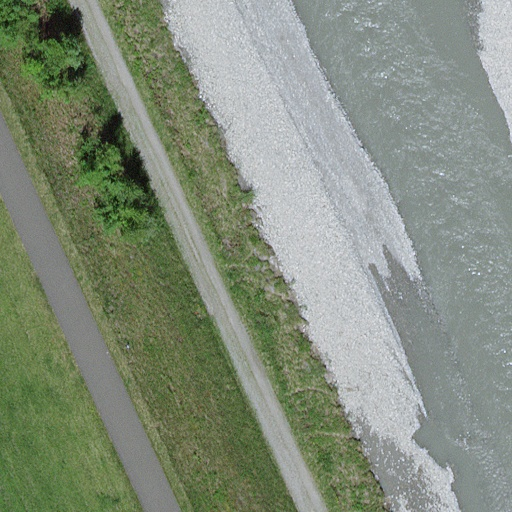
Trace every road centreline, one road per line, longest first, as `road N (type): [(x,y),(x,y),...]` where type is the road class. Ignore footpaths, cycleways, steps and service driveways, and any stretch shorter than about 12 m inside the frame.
road 1 (track): [(83,0),(317,511)]
road 2 (track): [(0,154),(161,511)]
